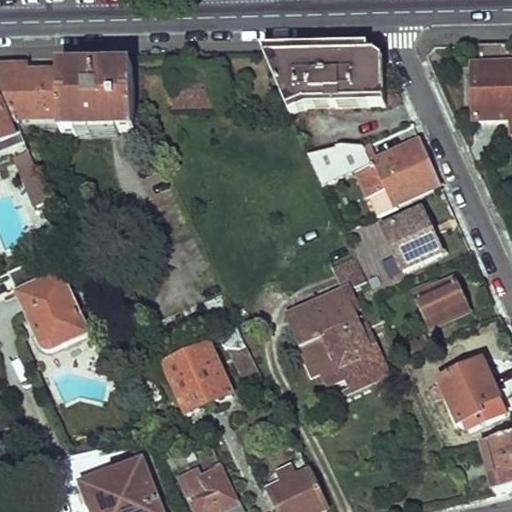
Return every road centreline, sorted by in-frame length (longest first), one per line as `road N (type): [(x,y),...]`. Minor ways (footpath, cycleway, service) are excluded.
road 1 (primary): [(0,20),(397,11)]
road 2 (residential): [(511,286),(399,40),(397,11)]
road 3 (unknown): [(111,18),(137,193),(193,274)]
